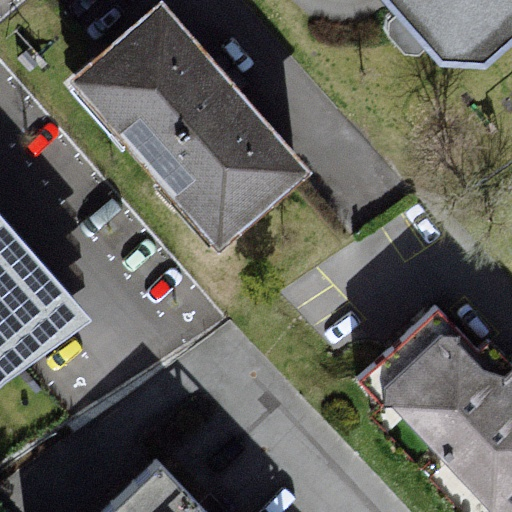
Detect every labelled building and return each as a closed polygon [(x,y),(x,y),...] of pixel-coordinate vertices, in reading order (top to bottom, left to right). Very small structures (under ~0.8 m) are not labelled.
[(511,0),(413,0),(456,49),(502,48),(511,39),(511,0)] [(323,179),(169,9),(83,86),(236,256),(323,179)] [(0,393),(86,318),(0,219),(0,393)] [(511,511),(511,377),(450,314),(369,385),(500,511),(511,511)] [(210,511),(164,469),(118,511),(210,511)]
